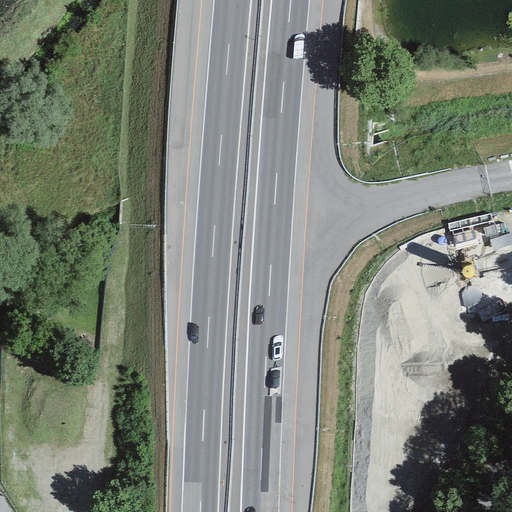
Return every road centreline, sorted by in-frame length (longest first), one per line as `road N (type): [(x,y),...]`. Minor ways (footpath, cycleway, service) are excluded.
road 1 (motorway): [(231,0),(199,511)]
road 2 (motorway): [(259,511),(289,0)]
